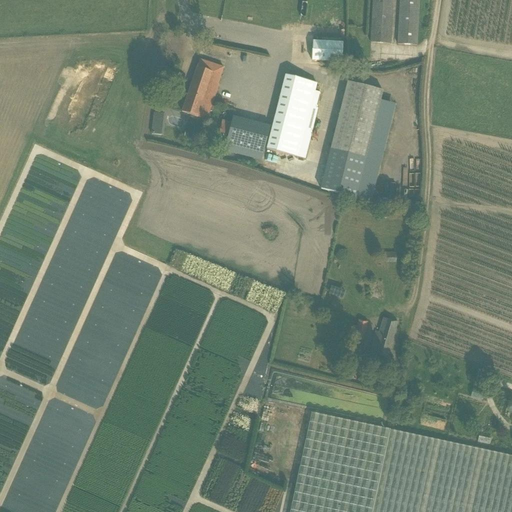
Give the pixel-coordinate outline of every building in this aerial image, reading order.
[(372,0),(371,44),(390,45),(392,0),(399,0),(397,45),(417,46),(419,0),(372,0)] [(313,41),(311,61),(342,63),(343,43),(313,41)] [(199,60),(182,112),(198,118),(207,121),(211,108),(219,85),(218,84),(223,68),(199,60)] [(315,92),(316,84),(285,76),(272,128),(266,150),(297,158),(303,134),(311,136),(318,110),(311,108),(315,92)] [(347,83),(321,190),(356,199),(380,102),(383,92),(347,83)] [(397,106),(380,102),(356,199),(372,202),(397,106)] [(153,134),(165,135),(165,113),(153,113),(153,134)] [(272,128),(233,118),(224,155),(263,164),(266,150),(272,128)] [(392,208),(377,213),(380,222),(395,217),(392,208)] [(381,254),(381,264),(396,263),(396,254),(381,254)] [(386,361),(398,323),(383,319),(379,333),(376,332),(367,364),(378,367),(380,360),(386,361)] [(362,356),(360,355),(365,334),(355,332),(351,353),(345,377),(356,380),(362,356)] [(511,511),(511,456),(311,414),(290,511),(511,511)]
